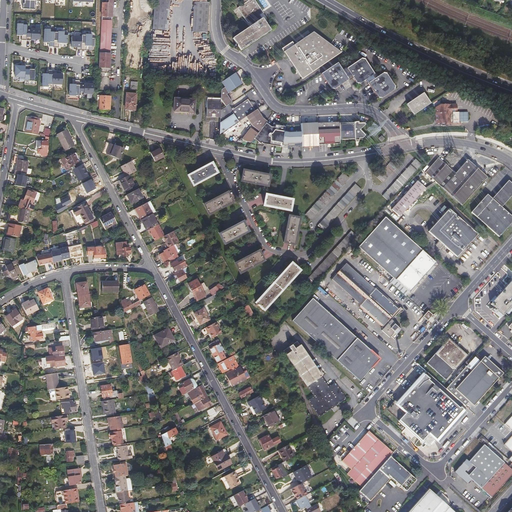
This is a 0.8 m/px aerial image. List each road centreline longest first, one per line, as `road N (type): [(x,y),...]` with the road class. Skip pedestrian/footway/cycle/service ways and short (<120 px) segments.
road 1 (residential): [(401,147),(285,162),(75,116)]
road 2 (residential): [(155,272),(282,511)]
road 3 (residential): [(401,147),(383,119),(360,107),(276,106),(224,49),(216,0)]
road 4 (residential): [(65,272),(100,511)]
road 5 (primary): [(511,92),(324,0)]
road 6 (residential): [(75,116),(155,272)]
road 7 (unclassified): [(364,410),(457,305)]
road 8 (unknown): [(364,410),(302,338),(276,344)]
